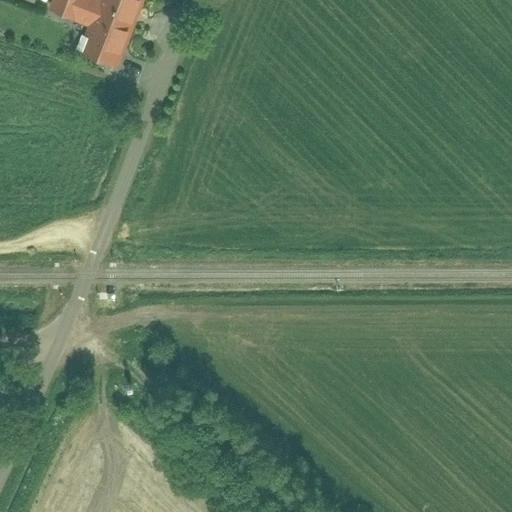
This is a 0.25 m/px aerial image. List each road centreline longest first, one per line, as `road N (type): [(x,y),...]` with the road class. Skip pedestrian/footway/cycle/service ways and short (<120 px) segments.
road 1 (unclassified): [(58,327),(184,0)]
road 2 (unclassified): [(0,463),(58,327)]
